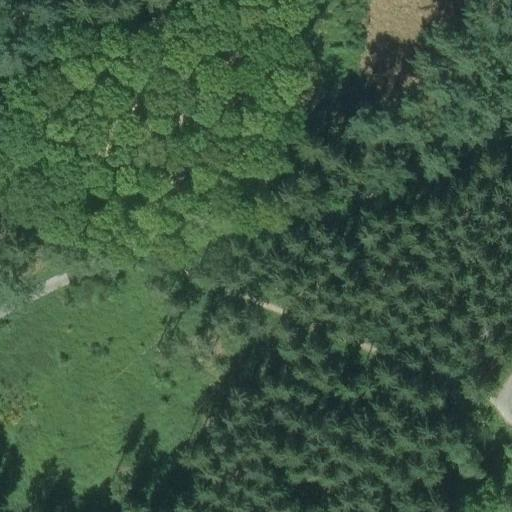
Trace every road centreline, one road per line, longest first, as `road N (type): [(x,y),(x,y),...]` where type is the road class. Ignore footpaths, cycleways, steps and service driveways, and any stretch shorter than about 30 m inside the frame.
road 1 (unknown): [(504,406),(0,188)]
road 2 (track): [(278,198),(261,0)]
